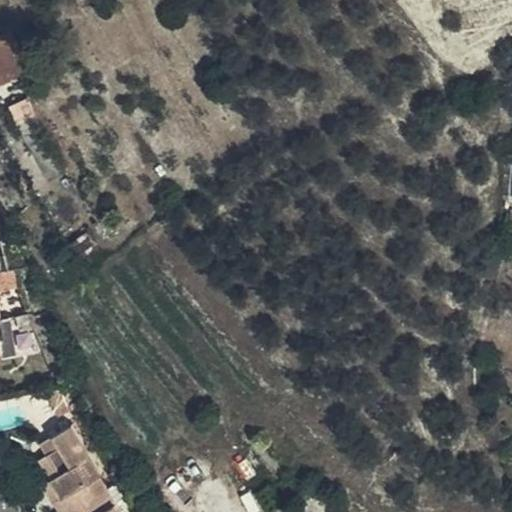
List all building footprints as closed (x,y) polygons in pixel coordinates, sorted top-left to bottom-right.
[(21,53),(10,9),(0,10),(0,34),(11,59),(21,53)] [(66,390),(49,371),(37,383),(54,402),(66,390)] [(57,481),(92,460),(97,457),(66,406),(34,426),(42,438),(53,457),(46,462),(57,481)] [(53,457),(42,438),(34,443),(46,462),(53,457)] [(57,501),(101,474),(92,460),(57,481),(49,487),(57,501)] [(37,467),(49,487),(57,481),(46,462),(37,467)] [(124,511),(101,474),(57,501),(64,511),(69,511),(74,509),(76,511),(124,511)] [(0,511),(16,511),(10,482),(0,482),(0,511)] [(280,511),(278,511),(314,511),(304,501),(291,511),(280,511)]
